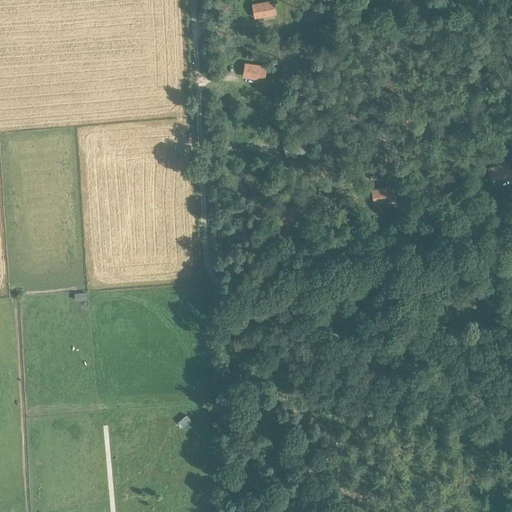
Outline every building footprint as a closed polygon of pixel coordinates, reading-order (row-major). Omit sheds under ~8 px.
[(267,0),(251,3),(254,18),(276,14),(273,0),(267,0)] [(244,62),(242,77),(265,80),(267,65),(244,62)] [(308,152),(305,137),(295,139),(295,138),(283,140),(286,156),(308,152)] [(487,167),(492,181),(511,174),(511,170),(509,160),(487,167)] [(371,189),(373,203),(396,200),(393,185),(371,189)] [(277,209),(280,224),(302,219),(299,205),(277,209)] [(466,313),(477,311),(475,296),(454,300),(456,314),(465,312),(466,313)] [(345,323),(344,309),(322,311),(324,325),(333,324),(333,325),(345,323)] [(190,420),(186,415),(178,422),(182,427),(190,420)]
